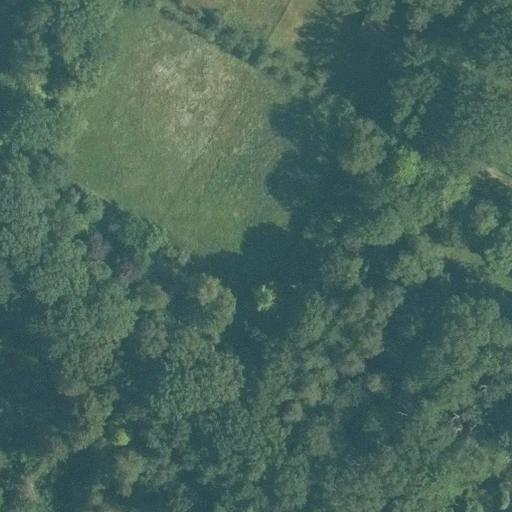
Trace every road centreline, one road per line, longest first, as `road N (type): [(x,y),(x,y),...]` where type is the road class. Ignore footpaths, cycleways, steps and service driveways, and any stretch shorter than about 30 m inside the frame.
road 1 (track): [(318,511),(0,237)]
road 2 (unclassified): [(511,181),(386,117)]
